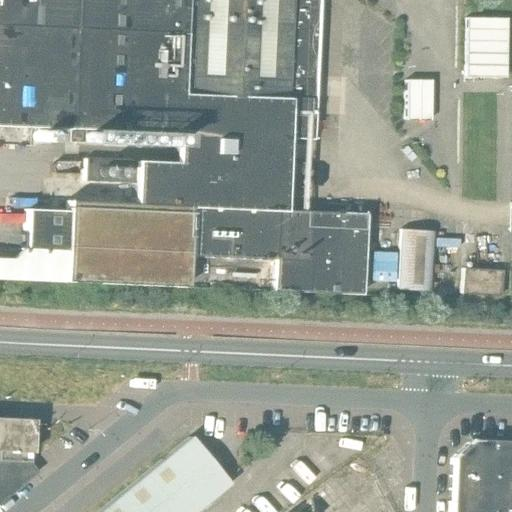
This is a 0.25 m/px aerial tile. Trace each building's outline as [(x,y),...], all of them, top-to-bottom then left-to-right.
[(0,0),(0,125),(173,134),(172,163),(81,159),(80,181),(130,184),(129,204),(63,201),(63,211),(23,210),(21,249),(18,249),(7,259),(0,259),(0,279),(59,282),(182,287),(185,206),(191,207),(189,256),(269,260),(268,291),(356,295),(360,214),(280,211),(284,139),(310,140),(315,0),(0,0)] [(464,18),(463,77),(503,78),(504,18),(464,18)] [(318,114),(343,115),(344,78),(320,77),(318,114)] [(403,80),(403,120),(427,120),(427,80),(403,80)] [(5,129),(4,129),(2,129),(1,130),(0,131),(0,138),(1,139),(2,140),(4,141),(5,141),(6,141),(8,140),(8,139),(10,138),(10,137),(10,136),(11,135),(11,134),(10,133),(10,132),(9,130),(7,129),(5,129)] [(19,130),(17,130),(16,130),(15,130),(13,132),(12,133),(12,134),(12,135),(12,136),(12,137),(13,139),(14,140),(15,141),(17,141),(18,141),(19,141),(21,140),(22,140),(23,138),(23,137),(24,135),(23,134),(23,133),(23,132),(21,131),(20,130),(19,130)] [(39,130),(37,130),(36,130),(35,131),(34,131),(33,132),(32,133),(32,134),(32,135),(32,136),(32,138),(32,139),(33,140),(34,141),(35,142),(37,142),(38,142),(40,142),(41,141),(42,140),(43,139),(43,138),(44,137),(44,136),(43,135),(43,134),(43,133),(42,132),(41,131),(40,131),(39,130)] [(81,142),(82,143),(83,143),(84,143),(86,142),(87,142),(88,141),(88,140),(89,139),(89,138),(89,137),(89,136),(89,135),(88,134),(87,133),(86,133),(85,132),(83,132),(82,132),(81,132),(80,133),(79,134),(78,136),(78,137),(78,139),(78,140),(79,141),(81,142)] [(100,133),(99,133),(98,132),(96,132),(95,133),(94,133),(93,134),(92,135),(92,136),(92,137),(92,138),(92,139),(92,140),(93,141),(94,142),(94,143),(96,144),(98,144),(99,143),(100,143),(102,142),(102,141),(103,140),(103,139),(103,138),(103,137),(103,136),(102,135),(102,134),(100,133)] [(104,137),(104,138),(104,139),(105,140),(105,141),(106,142),(107,143),(108,144),(109,144),(110,144),(111,144),(113,143),(114,143),(114,142),(115,141),(115,140),(116,139),(116,137),(115,136),(114,135),(114,134),(113,133),(111,133),(110,132),(109,132),(108,133),(107,133),(106,134),(105,135),(104,136),(104,137)] [(117,138),(117,139),(117,140),(117,141),(118,142),(119,143),(121,144),(122,144),(123,144),(125,144),(126,144),(127,143),(127,142),(128,141),(128,140),(128,138),(128,137),(128,136),(127,135),(126,135),(125,134),(124,134),(123,133),(122,133),(120,134),(119,134),(118,135),(118,136),(117,137),(117,138)] [(130,138),(130,139),(130,140),(130,142),(131,143),(132,144),(133,145),(135,145),(137,145),(138,144),(139,144),(140,143),(140,142),(141,141),(141,140),(141,138),(141,137),(140,136),(139,135),(138,134),(137,134),(136,134),(134,134),(133,134),(131,135),(130,136),(130,137),(130,138)] [(142,139),(142,140),(142,141),(143,142),(143,143),(144,144),(145,145),(146,145),(147,146),(148,146),(150,146),(151,145),(152,144),(153,143),(153,142),(154,141),(154,140),(153,138),(153,137),(152,136),(151,135),(150,134),(148,134),(146,134),(145,135),(144,136),(143,137),(143,138),(142,139)] [(164,136),(162,135),(161,136),(159,137),(158,138),(158,139),(157,141),(157,142),(158,143),(158,144),(159,145),(160,146),(162,147),(163,147),(165,146),(167,145),(168,144),(168,143),(169,142),(169,141),(169,140),(168,138),(167,137),(166,136),(164,136)] [(395,290),(426,291),(430,231),(398,229),(395,290)] [(370,250),(369,280),(393,281),(394,251),(370,250)] [(459,293),(459,294),(498,296),(499,271),(460,268),(459,293)] [(29,420),(0,418),(0,499),(34,472),(27,464),(29,420)] [(190,511),(225,484),(187,437),(95,511),(190,511)] [(511,511),(511,441),(470,440),(449,459),(446,511),(511,511)]
